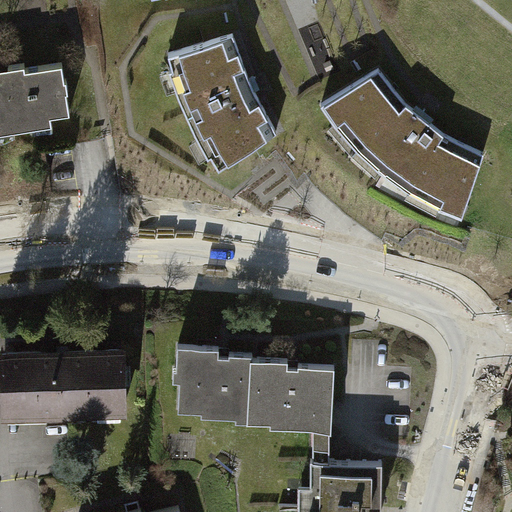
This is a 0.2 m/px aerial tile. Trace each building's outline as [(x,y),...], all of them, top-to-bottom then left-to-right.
[(240,33),(176,63),(222,161),(286,131),(240,33)] [(64,69),(0,78),(0,132),(72,122),(64,69)] [(382,70),(328,111),(387,177),(467,220),(484,153),(444,136),(422,118),(408,106),(382,70)] [(251,352),(177,348),(174,416),(247,420),(251,362),(251,352)] [(1,352),(2,420),(124,418),(123,350),(1,352)] [(247,429),(332,433),(335,366),(251,362),(247,420),(247,429)] [(382,511),(383,463),(311,463),(311,491),(299,491),(298,511),(382,511)]
